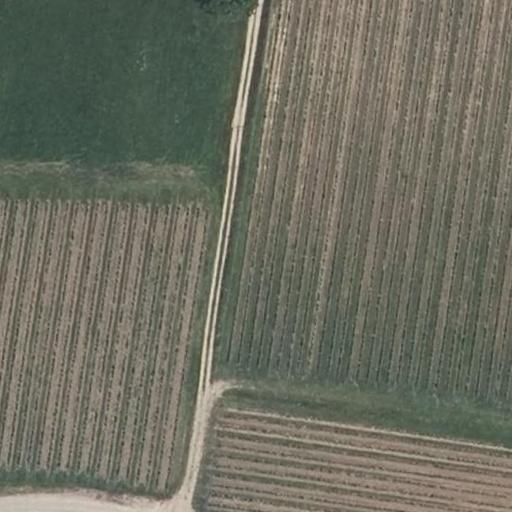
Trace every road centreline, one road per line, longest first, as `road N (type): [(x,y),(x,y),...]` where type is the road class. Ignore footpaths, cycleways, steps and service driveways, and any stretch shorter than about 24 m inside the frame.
road 1 (track): [(164,511),(185,491),(202,445),(265,0)]
road 2 (unclassified): [(0,500),(123,511)]
